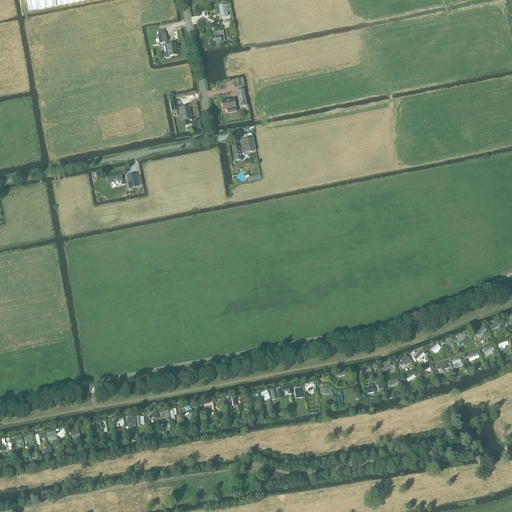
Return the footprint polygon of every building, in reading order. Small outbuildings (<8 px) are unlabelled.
[(60,7),(92,0),(25,0),(28,13),(60,7)] [(226,5),(219,7),(221,18),(228,17),(227,13),(226,5)] [(158,35),(159,44),(164,43),(166,53),(165,53),(164,54),(164,58),(166,59),(170,58),(169,57),(177,55),(175,44),(167,46),(166,42),(167,42),(165,30),(158,32),(158,35)] [(213,44),(216,44),(225,42),(223,31),(215,33),(215,37),(212,38),(213,44)] [(244,90),(237,91),(240,107),(247,106),(244,90)] [(237,112),(234,100),(221,102),(223,110),(227,110),(227,114),(237,112)] [(169,103),(171,112),(178,111),(176,101),(169,103)] [(189,107),(180,109),(181,116),(180,117),(181,122),(191,120),(189,107)] [(253,138),(240,141),(242,149),(240,149),(242,155),(244,155),(256,152),(253,138)] [(240,147),(232,148),(234,160),(235,164),(237,164),(236,162),(243,160),(242,155),(240,149),(240,147)] [(111,184),(122,182),(121,173),(109,176),(111,184)] [(137,174),(128,176),(130,188),(142,186),(141,177),(137,178),(137,174)] [(498,320),(489,328),(492,330),(500,323),(498,320)] [(483,327),(476,334),(479,336),(485,330),(483,327)] [(464,333),(458,340),(461,343),(467,336),(464,333)] [(451,338),(444,345),(448,348),(454,341),(451,338)] [(437,345),(431,350),(434,353),(440,348),(437,345)] [(492,346),(483,351),(485,355),(494,350),(492,346)] [(422,349),(414,358),(417,361),(425,352),(422,349)] [(408,357),(399,363),(402,366),(410,360),(408,357)] [(397,379),(388,384),(390,388),(399,383),(397,379)] [(312,382),(305,387),(307,390),(314,386),(312,382)] [(301,388),(294,389),(296,400),(303,398),(301,388)] [(189,406),(182,411),(184,415),(191,410),(189,406)] [(155,411),(148,417),(151,421),(158,414),(155,411)] [(167,411),(159,415),(162,420),(170,416),(167,411)] [(76,427),(69,430),(72,436),(79,434),(76,427)]
